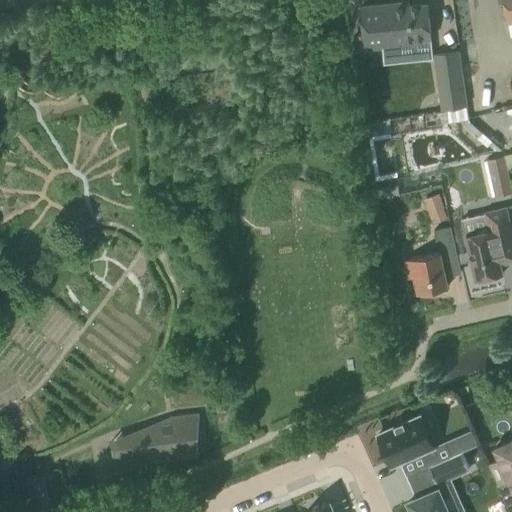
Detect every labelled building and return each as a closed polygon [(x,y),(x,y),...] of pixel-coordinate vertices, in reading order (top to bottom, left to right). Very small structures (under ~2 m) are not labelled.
[(511,0),(502,0),(505,11),(510,37),(511,36),(511,0)] [(409,2),(361,7),(365,49),(383,47),(401,45),(400,41),(431,38),(427,4),(409,5),(409,2)] [(466,106),(458,50),(434,54),(442,109),(466,106)] [(368,121),(369,135),(387,133),(385,120),(368,121)] [(511,193),(504,156),(487,159),(495,197),(511,193)] [(398,186),(377,189),(379,199),(399,195),(398,186)] [(423,199),(433,223),(448,218),(438,193),(423,199)] [(484,211),(484,213),(461,218),(475,280),(502,274),(500,264),(511,261),(511,235),(505,206),(484,211)] [(433,229),(438,251),(404,259),(409,277),(414,276),(417,293),(448,286),(442,259),(457,255),(450,226),(433,229)] [(173,433),(116,440),(120,473),(149,462),(197,456),(199,413),(171,416),(173,433)] [(425,459),(437,454),(420,415),(403,422),(403,421),(402,421),(402,423),(395,426),(395,424),(393,425),(394,426),(378,434),(391,465),(422,452),(425,459)] [(472,432),(446,444),(451,456),(478,444),(472,432)] [(511,511),(511,439),(494,448),(498,459),(487,464),(508,511),(511,511)] [(462,452),(429,466),(436,483),(469,468),(462,452)] [(451,494),(447,485),(408,502),(413,511),(447,511),(442,498),(451,494)] [(307,511),(334,511),(330,501),(307,510),(307,511)]
